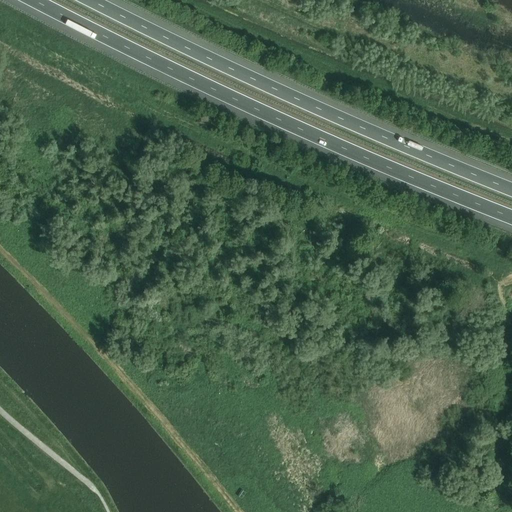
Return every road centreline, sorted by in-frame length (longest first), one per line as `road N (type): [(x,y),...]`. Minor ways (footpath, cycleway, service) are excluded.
road 1 (motorway): [(28,0),(227,99),(511,219)]
road 2 (motorway): [(511,190),(240,76),(85,0)]
